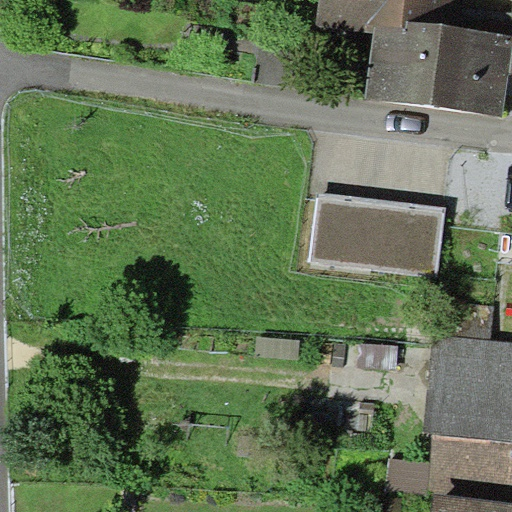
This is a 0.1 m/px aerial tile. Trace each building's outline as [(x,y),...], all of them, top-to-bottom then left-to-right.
[(462,0),(319,0),(317,23),(374,30),(375,22),(405,26),(406,20),(459,27),(462,0)] [(509,72),(511,46),(511,33),(459,27),(406,20),(405,26),(375,22),(374,30),(365,99),(503,116),(509,72)] [(444,212),(317,193),(307,259),(434,278),(444,212)] [(457,302),(454,336),(490,340),(494,306),(457,302)] [(511,342),(490,340),(454,336),(433,335),(423,432),(434,434),(511,442),(511,342)] [(511,442),(434,434),(430,464),(427,493),(434,494),(511,502),(511,442)] [(427,493),(430,464),(389,459),(385,488),(427,493)] [(511,511),(511,502),(434,494),(431,511),(511,511)]
